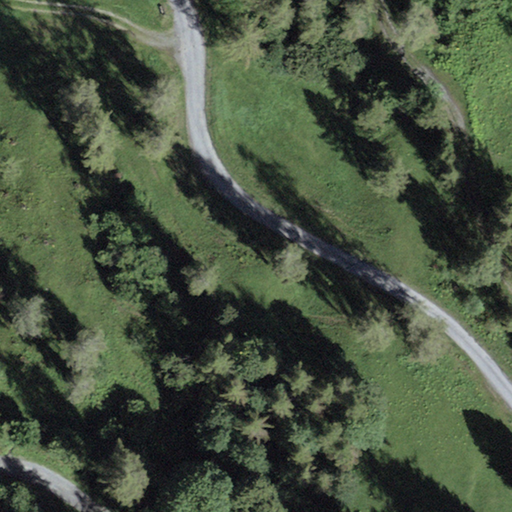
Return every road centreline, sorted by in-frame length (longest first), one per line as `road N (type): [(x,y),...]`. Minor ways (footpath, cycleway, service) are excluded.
road 1 (unclassified): [(511,401),(449,323),(285,227),(209,170),(182,0)]
road 2 (track): [(511,285),(498,263),(459,112),(385,24),(379,0)]
road 3 (track): [(197,62),(121,21),(0,1)]
